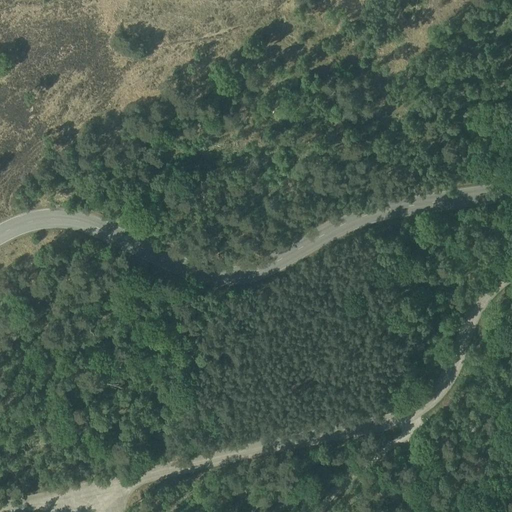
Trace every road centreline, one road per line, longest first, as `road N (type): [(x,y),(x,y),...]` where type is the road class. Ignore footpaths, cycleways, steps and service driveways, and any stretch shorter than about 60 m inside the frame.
road 1 (unknown): [(286,0),(249,21),(143,52),(78,131),(0,197)]
road 2 (unknown): [(402,431),(352,465),(314,511)]
